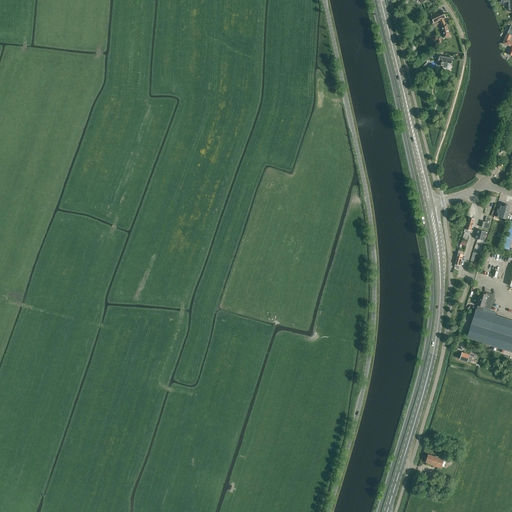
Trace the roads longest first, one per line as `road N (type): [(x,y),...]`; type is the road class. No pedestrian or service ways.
road 1 (unclassified): [(329,511),(365,379),(375,284),(368,204),(324,0)]
road 2 (primary): [(386,511),(434,344),(440,286),(430,202)]
road 3 (primary): [(430,202),(380,0)]
